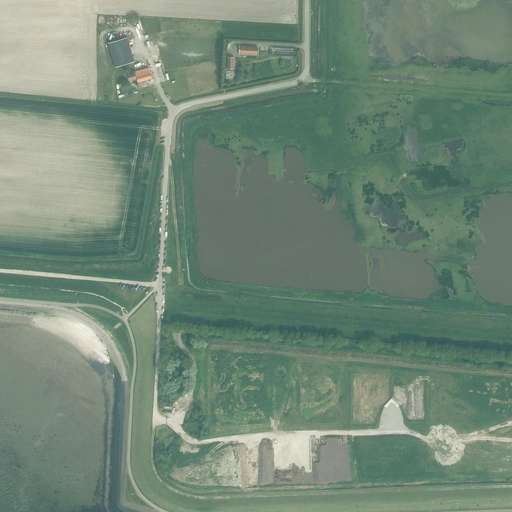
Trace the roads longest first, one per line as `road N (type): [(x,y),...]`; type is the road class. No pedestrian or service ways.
road 1 (unclassified): [(153,431),(171,115),(183,105),(305,75),(306,0)]
road 2 (track): [(153,431),(163,485),(201,499),(511,487)]
road 3 (track): [(0,271),(161,285)]
